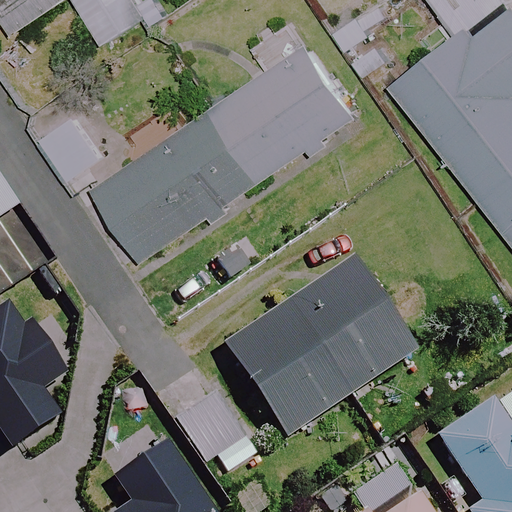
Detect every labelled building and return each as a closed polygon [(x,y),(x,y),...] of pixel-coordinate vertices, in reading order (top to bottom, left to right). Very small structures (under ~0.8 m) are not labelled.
[(72,0),(0,0),(0,4),(18,34),(72,0)] [(145,25),(130,0),(81,0),(109,47),(145,25)] [(511,0),(420,0),(365,45),(511,231),(511,0)] [(366,117),(302,23),(259,52),(274,74),(186,134),(172,113),(132,140),(146,160),(102,190),(152,264),(366,117)] [(0,227),(22,213),(0,179),(0,227)] [(418,355),(356,261),(224,349),(285,442),(418,355)] [(511,511),(511,394),(441,440),(482,505),(471,511),(511,511)] [(257,458),(215,395),(175,422),(218,484),(257,458)] [(88,511),(119,483),(55,415),(0,467),(0,511),(88,511)] [(352,501),(359,511),(431,511),(402,468),(352,501)] [(271,511),(276,508),(255,478),(229,496),(240,511),(271,511)]
